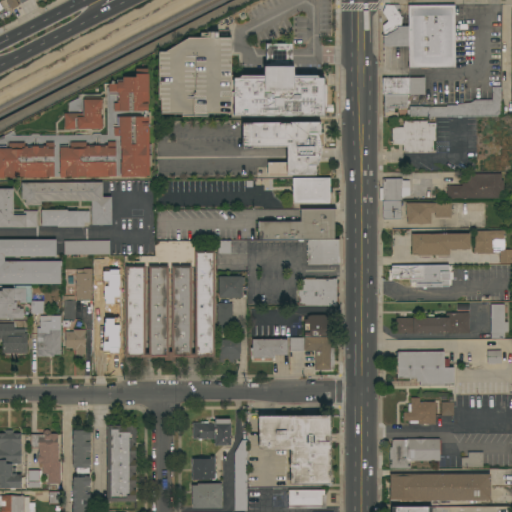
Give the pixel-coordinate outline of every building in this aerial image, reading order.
[(11,11),(4,0),(14,0),(18,6),(11,11)] [(454,4),(454,68),(453,68),(453,69),(441,69),(441,67),(408,68),(408,46),(383,46),(382,25),(388,21),(382,12),(385,5),(392,5),(392,4),(398,4),(400,12),(398,14),(401,17),(400,26),(408,26),(408,5),(454,4)] [(231,114),(207,114),(207,117),(192,117),(192,116),(181,117),(181,114),(160,114),(160,100),(158,100),(158,51),(165,51),(188,38),(200,38),(200,32),(217,32),(217,38),(231,38),(231,114)] [(233,116),(233,78),(239,78),(240,75),(264,75),(264,66),(265,66),(265,43),(292,43),(292,67),(293,67),(293,75),(317,75),(319,78),(323,78),(324,83),(326,85),(326,108),(324,110),(323,116),(233,116)] [(147,92),(148,92),(148,104),(147,104),(147,111),(113,111),(113,103),(117,103),(117,92),(108,92),(108,84),(116,84),(116,80),(122,80),(122,77),(135,77),(135,68),(147,68),(147,92)] [(384,95),(384,78),(424,77),(424,94),(418,94),(384,95)] [(492,100),(491,87),(501,87),(501,116),(446,117),(409,117),(409,106),(422,106),(422,107),(446,106),(446,105),(457,105),(457,104),(470,102),(474,100),(492,100)] [(418,101),(409,101),(409,103),(407,103),(407,108),(394,108),(394,113),(397,113),(397,117),(384,117),(384,106),(382,106),(382,102),(384,102),(384,95),(418,94),(418,101)] [(76,129),(76,128),(74,128),(74,129),(64,129),(64,113),(83,113),(83,100),(84,100),(84,96),(100,96),(100,99),(101,99),(101,109),(100,109),(100,119),(102,119),(102,129),(76,129)] [(149,144),(151,144),(151,166),(149,166),(149,176),(130,176),(130,177),(126,177),(126,176),(120,177),(120,162),(121,162),(121,149),(120,149),(120,136),(113,136),(113,128),(119,128),(119,125),(117,125),(117,117),(148,116),(149,123),(148,123),(148,124),(149,124),(149,126),(148,126),(148,128),(149,128),(149,144)] [(427,121),(427,123),(435,123),(435,140),(432,141),(432,150),(431,150),(431,152),(404,153),(404,150),(403,150),(403,145),(392,145),(392,127),(403,127),(403,123),(403,121),(427,121)] [(251,147),(251,148),(242,148),(242,123),(320,122),(320,133),(323,133),(323,146),(320,146),(320,151),(320,154),(318,160),(316,165),(315,165),(315,175),(267,175),(267,162),(286,162),(286,155),(286,146),(251,147)] [(85,177),(85,176),(78,176),(78,177),(71,177),(71,176),(66,176),(66,177),(60,177),(59,145),(68,145),(68,148),(70,148),(70,142),(86,142),(86,145),(89,145),(89,147),(94,147),(94,145),(100,145),(100,147),(104,147),(104,145),(107,145),(107,141),(115,141),(116,175),(108,176),(108,177),(85,177)] [(24,178),(24,176),(16,176),(16,178),(10,178),(10,177),(4,177),(4,178),(0,178),(0,146),(6,146),(6,148),(9,148),(9,142),(24,142),(24,146),(27,146),(27,147),(32,147),(32,146),(38,146),(38,147),(42,147),(42,146),(46,146),(46,142),(53,142),(54,176),(46,176),(46,177),(24,178)] [(501,173),(501,180),(503,180),(503,190),(501,190),(501,198),(447,198),(447,185),(461,185),(461,183),(467,183),(467,174),(501,173)] [(329,178),(330,188),(331,188),(332,189),(332,191),(332,192),(331,192),(329,193),(329,203),(292,203),(292,178),(329,178)] [(402,178),(402,180),(409,180),(409,195),(407,195),(402,198),(402,200),(379,200),(379,189),(381,189),(381,179),(402,178)] [(102,182),(102,197),(111,197),(111,224),(91,224),(91,216),(90,206),(91,206),(91,201),(41,201),(41,205),(25,205),(25,199),(21,199),(21,183),(102,182)] [(0,227),(0,188),(13,188),(13,212),(23,212),(23,211),(37,211),(37,227),(0,227)] [(382,200),(400,201),(400,219),(382,219),(382,200)] [(450,203),(450,217),(434,217),(434,212),(430,212),(430,224),(422,224),(419,224),(419,223),(406,223),(406,216),(406,202),(450,203)] [(258,240),(258,222),(300,221),(300,217),(300,209),(334,208),(334,217),(334,239),(307,239),(258,240)] [(67,210),(67,211),(89,211),(89,222),(84,222),(84,227),(57,227),(57,226),(41,226),(41,210),(67,210)] [(476,254),(476,252),(473,252),(473,247),(474,247),(474,234),(475,234),(475,231),(490,230),(503,230),(503,231),(504,231),(504,234),(503,234),(503,239),(492,240),(492,253),(476,254)] [(469,233),(469,249),(465,249),(465,250),(461,250),(461,249),(455,249),(455,250),(450,250),(450,249),(449,249),(449,255),(417,255),(417,254),(411,254),(411,234),(469,233)] [(0,239),(56,239),(56,256),(4,256),(4,261),(61,261),(61,266),(60,266),(60,284),(0,284),(0,239)] [(338,239),(338,264),(307,264),(307,239),(334,239),(338,239)] [(109,240),(109,254),(64,255),(64,241),(109,240)] [(218,253),(218,240),(230,240),(230,244),(231,244),(231,246),(230,246),(230,253),(218,253)] [(499,249),(511,249),(511,263),(499,263),(499,249)] [(214,357),(203,357),(203,358),(196,358),(196,357),(190,357),(190,358),(183,358),(183,357),(175,357),(175,360),(164,360),(164,357),(157,357),(157,358),(149,358),(149,357),(143,357),(143,358),(137,358),(137,357),(125,357),(125,266),(145,266),(145,268),(148,268),(148,266),(168,266),(168,352),(171,352),(171,266),(191,266),(191,268),(194,268),(194,251),(214,251),(214,357)] [(390,279),(390,265),(447,265),(447,266),(450,266),(450,272),(452,272),(452,279),(450,279),(450,285),(448,284),(448,286),(414,287),(415,282),(409,282),(409,279),(390,279)] [(91,286),(91,293),(91,299),(81,299),(81,298),(76,298),(76,290),(75,290),(75,282),(76,282),(76,273),(82,273),(82,269),(83,269),(91,269),(91,286)] [(218,276),(242,276),(242,280),(244,280),(244,284),(242,284),(242,297),(218,297),(218,276)] [(298,306),(298,305),(297,305),(297,303),(298,303),(298,289),(301,289),(301,279),(304,279),(304,277),(315,277),(315,279),(332,279),(332,278),(336,278),(336,283),(338,283),(338,289),(336,289),(336,295),(338,295),(338,301),(336,301),(336,305),(298,306)] [(13,318),(13,320),(10,320),(10,318),(0,318),(0,291),(2,291),(2,288),(13,288),(13,286),(30,285),(31,303),(19,303),(19,300),(14,300),(14,302),(16,302),(16,307),(19,307),(19,308),(22,308),(23,318),(13,318)] [(95,319),(94,307),(96,307),(96,295),(108,295),(108,296),(109,296),(110,306),(114,306),(115,319),(95,319)] [(43,314),(31,313),(31,301),(43,301),(43,314)] [(75,319),(64,319),(64,301),(75,301),(75,319)] [(232,331),(217,331),(217,303),(218,303),(232,303),(232,331)] [(490,332),(489,332),(489,327),(490,327),(490,326),(489,326),(489,322),(490,322),(490,321),(489,321),(489,316),(490,316),(490,315),(489,315),(489,310),(490,310),(488,310),(488,305),(490,305),(490,304),(504,304),(504,322),(507,322),(507,332),(504,332),(504,338),(490,338),(490,332)] [(396,333),(396,318),(427,318),(427,314),(433,314),(433,318),(445,318),(445,313),(469,312),(469,333),(396,333)] [(60,355),(53,355),(53,357),(37,356),(37,328),(39,328),(39,322),(49,322),(50,315),(60,315),(60,355)] [(304,319),(307,319),(307,317),(308,316),(310,315),(313,315),(323,315),(325,315),(327,316),(329,318),(330,321),(330,336),(304,337),(304,319)] [(0,323),(14,323),(14,329),(25,329),(25,333),(27,333),(27,353),(3,353),(2,339),(0,339),(0,323)] [(98,355),(98,343),(95,343),(95,328),(105,328),(105,334),(106,334),(106,338),(116,338),(116,355),(98,355)] [(65,332),(73,332),(73,329),(85,329),(85,333),(84,333),(84,346),(85,346),(85,355),(76,355),(76,349),(72,349),(72,348),(65,348),(65,332)] [(330,336),(333,337),(334,369),(330,369),(330,370),(315,370),(314,350),(303,351),(289,351),(289,338),(304,337),(330,336)] [(219,362),(219,339),(240,339),(240,354),(239,354),(239,359),(234,359),(234,362),(219,362)] [(286,339),(286,355),(274,355),(274,358),(252,358),(252,351),(250,351),(250,347),(252,347),(252,339),(286,339)] [(501,350),(501,363),(487,364),(486,351),(501,350)] [(443,352),(443,359),(448,359),(448,367),(453,367),(453,385),(419,385),(419,382),(416,382),(416,378),(397,378),(397,373),(396,373),(395,357),(397,357),(397,352),(443,352)] [(435,424),(417,424),(409,424),(409,421),(402,421),(402,412),(407,412),(407,404),(410,404),(410,397),(419,397),(419,402),(435,402),(435,424)] [(441,402),(453,402),(453,415),(441,415),(441,402)] [(330,429),(331,446),(330,446),(330,484),(290,485),(290,449),(258,449),(258,416),(330,415),(330,429)] [(230,445),(214,445),(214,439),(201,439),(201,440),(198,440),(198,439),(192,439),(192,422),(200,422),(200,421),(208,421),(208,423),(214,423),(214,422),(215,422),(215,419),(230,419),(230,422),(230,445)] [(106,426),(122,426),(122,429),(124,429),(124,425),(135,425),(135,502),(106,501),(106,426)] [(24,444),(21,444),(21,464),(12,464),(12,468),(15,468),(15,473),(16,473),(16,475),(21,475),(21,477),(23,477),(23,487),(21,487),(21,488),(15,488),(15,490),(7,490),(7,488),(0,488),(0,433),(4,433),(4,430),(12,430),(12,433),(21,433),(21,435),(24,435),(24,444)] [(60,483),(48,483),(48,474),(42,474),(42,464),(37,464),(37,454),(38,454),(38,448),(30,448),(30,434),(43,434),(43,432),(44,430),(46,430),(48,430),(50,432),(50,434),(57,434),(57,445),(58,445),(58,461),(60,461),(60,483)] [(90,468),(89,468),(89,477),(90,477),(90,511),(72,511),(72,478),(76,478),(76,467),(72,467),(72,457),(72,431),(84,431),(84,430),(90,430),(90,468)] [(410,461),(410,463),(407,463),(407,466),(410,466),(410,468),(389,469),(389,447),(391,447),(391,442),(391,439),(407,439),(414,439),(439,439),(439,440),(440,440),(440,454),(439,454),(439,461),(410,461)] [(246,487),(246,510),(233,510),(234,453),(241,440),(246,440),(246,487)] [(461,467),(461,457),(467,457),(467,452),(482,452),(482,467),(461,467)] [(215,473),(215,479),(215,480),(192,480),(191,459),(210,459),(210,457),(215,457),(215,473)] [(41,484),(39,484),(39,488),(28,488),(28,470),(39,470),(41,470),(41,484)] [(490,474),(490,500),(490,503),(487,503),(487,500),(484,500),(484,501),(400,501),(400,500),(396,500),(396,505),(389,505),(389,497),(389,474),(490,474)] [(192,508),(191,485),(197,485),(197,484),(220,483),(220,485),(221,485),(221,508),(192,508)] [(288,509),(287,490),(324,490),(324,495),(325,495),(325,508),(288,509)] [(60,491),(60,504),(49,504),(48,492),(60,491)] [(0,496),(1,496),(5,496),(5,495),(16,495),(16,496),(24,496),(24,497),(29,497),(29,506),(24,506),(24,511),(1,511),(1,506),(0,506),(0,496)]
